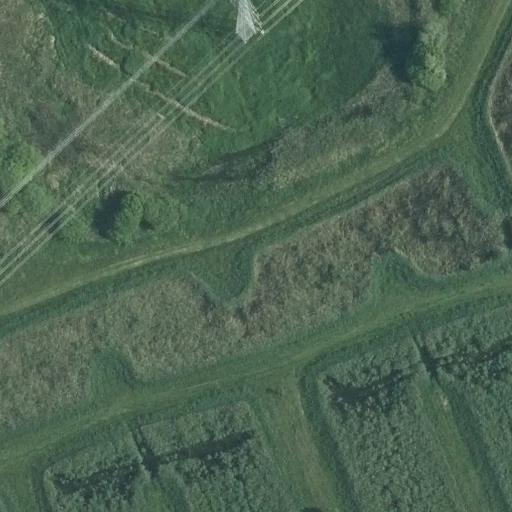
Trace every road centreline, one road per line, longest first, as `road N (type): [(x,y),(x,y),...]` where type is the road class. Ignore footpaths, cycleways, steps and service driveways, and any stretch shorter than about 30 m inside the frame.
road 1 (track): [(510,0),(447,123),(429,141),(277,219),(0,314)]
road 2 (track): [(511,281),(0,459)]
